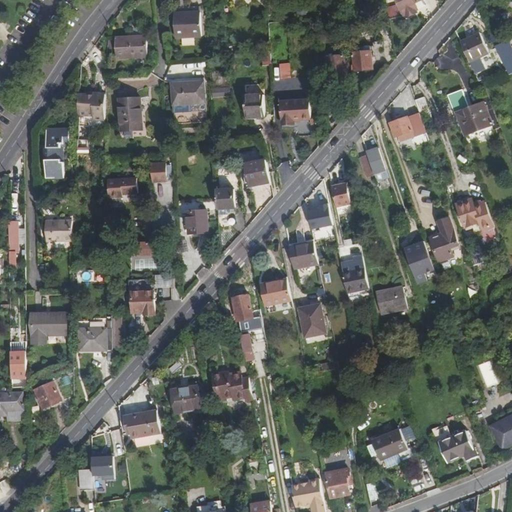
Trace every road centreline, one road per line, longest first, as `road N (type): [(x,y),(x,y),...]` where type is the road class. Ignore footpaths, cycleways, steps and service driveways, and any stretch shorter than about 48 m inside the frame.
road 1 (tertiary): [(466,0),(3,511)]
road 2 (residential): [(113,0),(0,165)]
road 3 (unknown): [(27,123),(29,273)]
road 4 (unknown): [(288,511),(259,369)]
road 5 (unknown): [(379,96),(424,231)]
